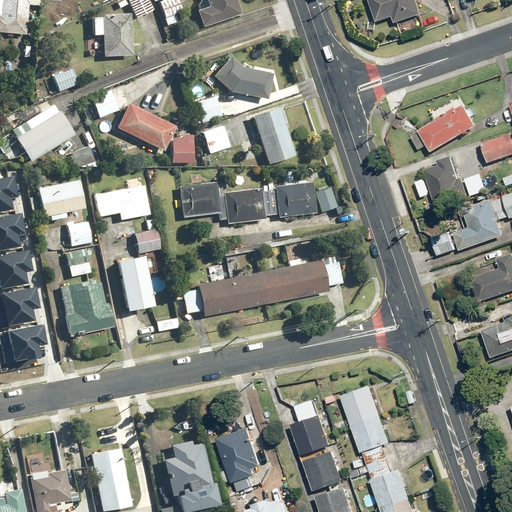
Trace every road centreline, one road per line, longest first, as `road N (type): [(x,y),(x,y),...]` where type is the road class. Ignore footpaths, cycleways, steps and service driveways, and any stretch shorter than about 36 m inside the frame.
road 1 (residential): [(416,322),(0,405)]
road 2 (tertiary): [(338,94),(416,322)]
road 3 (tertiary): [(416,322),(482,511)]
road 4 (residential): [(338,94),(511,34)]
